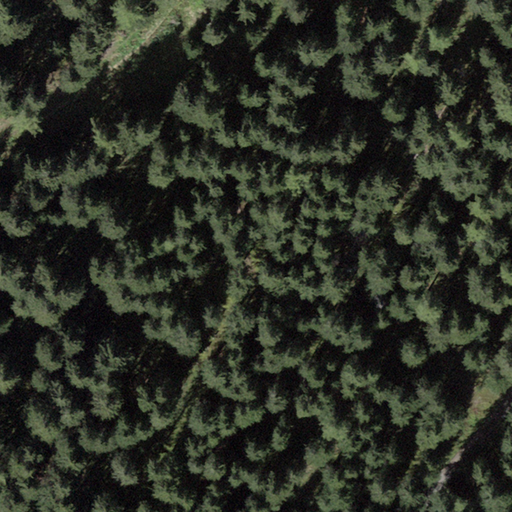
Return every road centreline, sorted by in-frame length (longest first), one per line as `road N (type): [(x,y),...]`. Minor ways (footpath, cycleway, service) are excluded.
road 1 (track): [(0,37),(127,39),(155,0)]
road 2 (track): [(511,388),(411,511)]
